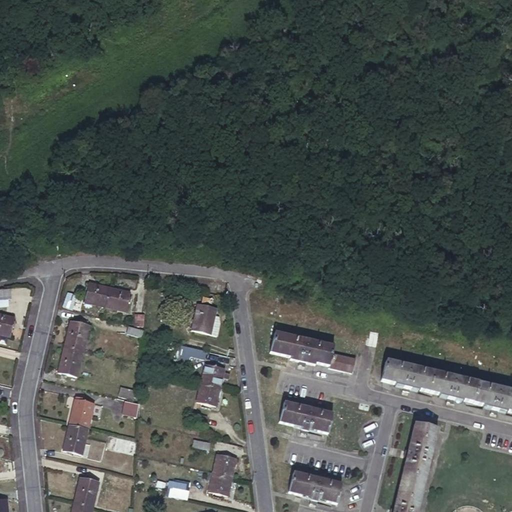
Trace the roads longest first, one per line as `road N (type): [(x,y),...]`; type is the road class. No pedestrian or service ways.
road 1 (residential): [(265,511),(234,279),(115,257),(54,266)]
road 2 (track): [(0,128),(214,0)]
road 3 (residential): [(54,266),(24,402),(34,511)]
road 4 (residential): [(390,401),(511,430)]
